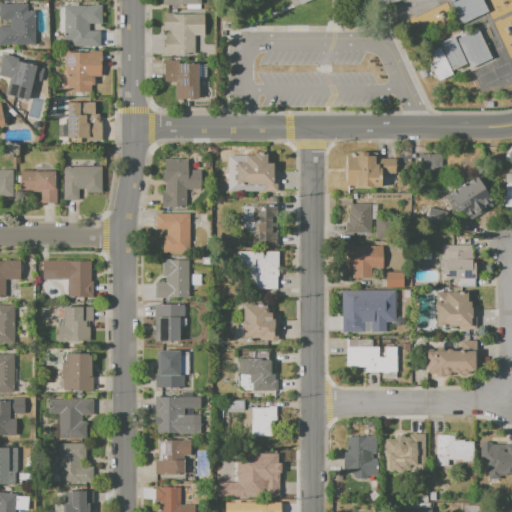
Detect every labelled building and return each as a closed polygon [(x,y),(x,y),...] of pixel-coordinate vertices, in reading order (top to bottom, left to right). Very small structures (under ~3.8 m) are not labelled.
[(401,0),(385,8),(384,7),(379,9),(374,0),(310,0),(300,5),(297,0),(401,0)] [(459,23),(486,12),(481,0),(455,0),(450,2),(459,23)] [(2,21),(2,5),(9,5),(30,5),(30,12),(37,12),(37,46),(0,46),(0,28),(13,28),(13,21),(2,21)] [(104,6),(104,24),(91,25),(91,32),(102,32),(103,47),(67,48),(67,34),(63,34),(62,9),(67,9),(67,7),(104,6)] [(166,31),(166,15),(177,15),(207,15),(207,36),(197,36),(198,56),(166,56),(166,40),(169,40),(169,34),(174,34),(174,31),(166,31)] [(494,60),(473,70),(459,40),(480,30),(494,60)] [(469,65),(455,72),(442,44),(456,37),(469,65)] [(455,76),(441,83),(428,55),(442,48),(455,76)] [(104,52),(104,78),(97,78),(97,86),(94,86),(94,93),(69,93),(69,62),(68,62),(68,54),(91,54),(91,52),(104,52)] [(1,76),(6,55),(22,59),(21,62),(39,67),(39,68),(46,70),(43,82),(36,81),(31,101),(9,96),(13,79),(1,76)] [(167,83),(167,61),(174,61),(174,62),(182,62),(182,65),(201,65),(201,100),(178,100),(178,83),(167,83)] [(70,104),(92,104),(92,122),(104,122),(104,142),(90,142),(90,139),(84,139),(84,144),(76,144),(76,139),(70,140),(70,137),(66,137),(66,127),(70,127),(70,104)] [(383,189),(358,188),(358,187),(348,187),(349,156),(359,156),(359,154),(369,154),(369,158),(376,158),(376,160),(398,160),(397,175),(384,175),(383,189)] [(280,171),(280,193),(262,193),(262,186),(239,186),(239,157),(257,157),(257,155),(269,155),(269,165),(275,165),(275,171),(280,171)] [(444,174),(434,174),(434,175),(420,175),(420,156),(444,156),(444,174)] [(104,168),(104,194),(88,194),(88,190),(81,190),(81,201),(66,201),(66,168),(104,168)] [(0,171),(15,171),(15,197),(0,197),(0,171)] [(164,208),(164,192),(168,192),(168,184),(166,184),(166,171),(171,171),(171,172),(186,172),(186,171),(204,171),(204,190),(189,190),(189,208),(164,208)] [(58,172),(59,204),(40,204),(40,201),(44,201),(43,193),(24,193),(23,173),(58,172)] [(494,208),(471,223),(467,217),(467,218),(463,212),(458,216),(455,211),(454,212),(446,200),(453,196),(452,195),(458,192),(460,191),(459,190),(468,184),(469,185),(478,179),(492,202),(490,203),(494,208)] [(282,204),(283,217),(281,217),(281,230),(282,230),(282,245),(258,245),(257,205),(282,204)] [(373,234),(348,234),(348,224),(351,224),(351,215),(353,215),(353,206),(373,206),(373,234)] [(449,212),(445,225),(428,220),(432,206),(449,212)] [(166,253),(166,237),(170,237),(170,230),(159,230),(158,215),(192,215),(192,253),(166,253)] [(378,240),(378,219),(393,219),(392,241),(378,240)] [(473,247),(474,265),(476,265),(476,280),(446,280),(446,279),(443,279),(443,263),(442,263),(442,247),(473,247)] [(385,248),(385,270),(374,270),(374,280),(355,280),(355,270),(350,270),(350,248),(385,248)] [(281,253),(280,278),(280,291),(249,291),(249,271),(237,271),(237,253),(265,253),(265,257),(268,257),(268,253),(281,253)] [(157,299),(157,284),(169,284),(169,277),(165,277),(165,261),(191,261),(191,299),(157,299)] [(0,299),(0,262),(23,262),(23,281),(8,281),(8,299),(0,299)] [(45,281),(45,262),(93,262),(93,282),(95,282),(95,299),(71,299),(71,280),(45,281)] [(388,274),(405,274),(406,289),(388,289),(388,274)] [(394,290),(340,289),(339,331),(363,332),(363,322),(369,322),(369,331),(385,332),(385,322),(394,322),(394,290)] [(479,309),(479,331),(463,331),(463,328),(438,328),(438,312),(437,310),(437,305),(438,304),(438,294),(450,294),(469,294),(469,303),(473,303),(473,309),(479,309)] [(158,342),(157,306),(186,305),(186,320),(182,320),(182,342),(158,342)] [(0,306),(16,306),(16,345),(0,345),(0,306)] [(280,321),(280,342),(246,342),(246,330),(244,328),(244,324),(246,322),(246,306),(269,307),(269,308),(271,310),(271,314),(273,314),(273,321),(280,321)] [(67,308),(95,308),(95,322),(89,322),(89,328),(92,328),(92,342),(60,342),(60,327),(67,327),(67,320),(67,308)] [(398,348),(398,380),(391,380),(392,373),(390,374),(387,374),(384,373),(368,373),(368,368),(349,368),(349,346),(351,346),(351,341),(374,341),(375,349),(381,349),(381,359),(387,359),(387,349),(398,348)] [(429,353),(430,353),(431,351),(435,351),(437,352),(440,350),(444,350),(447,352),(449,351),(453,351),(454,352),(463,353),(463,342),(478,342),(478,364),(477,364),(477,370),(473,374),(470,374),(469,376),(464,376),(463,375),(453,375),(448,377),(447,376),(447,378),(437,378),(437,374),(429,374),(429,353)] [(158,389),(158,376),(160,375),(160,353),(182,352),(182,374),(186,374),(186,388),(158,389)] [(280,392),(255,392),(248,392),(243,387),(243,376),(242,376),(242,360),(256,360),(256,353),(270,353),(270,363),(275,363),(275,373),(277,373),(277,381),(280,381),(280,392)] [(0,394),(0,355),(16,355),(16,371),(18,371),(18,382),(24,382),(24,392),(17,392),(17,394),(0,394)] [(69,355),(91,355),(91,357),(94,357),(94,392),(67,392),(66,379),(65,379),(65,364),(69,364),(69,355)] [(157,414),(157,398),(184,398),(184,393),(194,393),(194,398),(202,398),(202,409),(186,410),(187,416),(202,416),(202,435),(181,435),(159,435),(159,426),(157,426),(157,418),(159,418),(159,414),(157,414)] [(27,400),(27,415),(12,415),(12,420),(18,420),(19,436),(0,436),(0,401),(10,401),(10,400),(27,400)] [(88,439),(62,440),(62,415),(51,415),(51,401),(95,401),(95,416),(84,416),(84,423),(88,423),(88,439)] [(246,413),(229,413),(229,402),(246,402),(246,413)] [(254,409),(271,409),(271,407),(279,407),(279,422),(273,422),(273,437),(254,437),(254,409)] [(427,471),(408,471),(405,474),(401,474),(398,472),(388,472),(388,449),(386,449),(386,445),(387,445),(387,441),(397,441),(397,437),(407,437),(407,439),(412,439),(412,435),(427,435),(427,471)] [(475,463),(464,463),(464,461),(450,461),(450,467),(439,467),(439,436),(456,436),(456,441),(467,441),(467,443),(475,443),(475,463)] [(379,477),(370,477),(370,480),(356,480),(356,474),(346,474),(346,454),(350,454),(350,438),(367,438),(378,438),(378,455),(374,455),(374,460),(379,460),(379,477)] [(157,476),(157,462),(165,462),(165,456),(161,456),(161,441),(193,441),(193,457),(186,457),(186,475),(157,476)] [(511,467),(487,467),(487,448),(502,448),(502,443),(511,443),(511,467)] [(95,468),(96,482),(62,483),(62,445),(88,445),(88,461),(84,461),(84,468),(95,468)] [(0,449),(11,449),(11,472),(15,472),(15,485),(0,485),(0,449)] [(275,464),(275,479),(280,479),(280,493),(254,493),(254,464),(275,464)] [(159,488),(189,488),(189,501),(182,501),(182,506),(197,506),(197,511),(163,511),(163,503),(157,503),(157,488),(159,488)] [(91,511),(65,511),(65,505),(67,505),(67,493),(95,492),(95,506),(91,506),(91,511)] [(0,511),(0,493),(19,495),(17,511),(0,511)] [(283,504),(283,511),(227,511),(227,504),(237,504),(237,503),(243,503),(243,504),(283,504)] [(403,511),(428,511),(429,504),(403,503),(403,511)]
